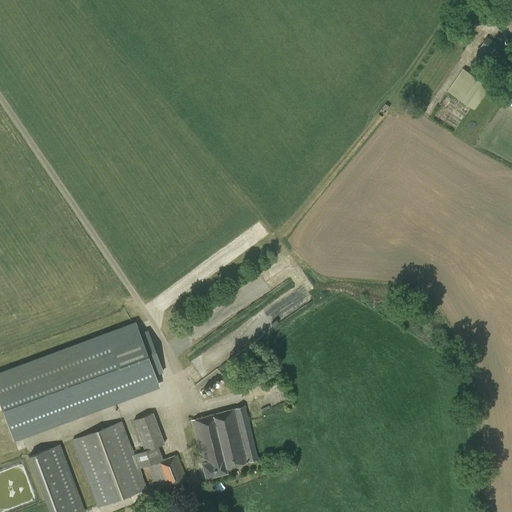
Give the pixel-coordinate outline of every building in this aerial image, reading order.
[(511,53),(487,37),(478,50),(504,67),(511,53)] [(478,79),(463,68),(447,91),(463,101),(478,79)] [(0,402),(13,438),(158,385),(154,375),(162,372),(147,331),(139,334),(135,324),(0,373),(0,402)] [(205,478),(227,472),(226,468),(258,459),(244,406),(190,420),(205,478)] [(150,464),(158,485),(185,475),(177,454),(162,460),(157,445),(163,442),(152,412),(133,419),(144,449),(133,454),(121,421),(73,438),(98,506),(146,489),(138,468),(150,464)] [(81,511),(84,511),(59,443),(27,455),(48,511),(81,511)]
